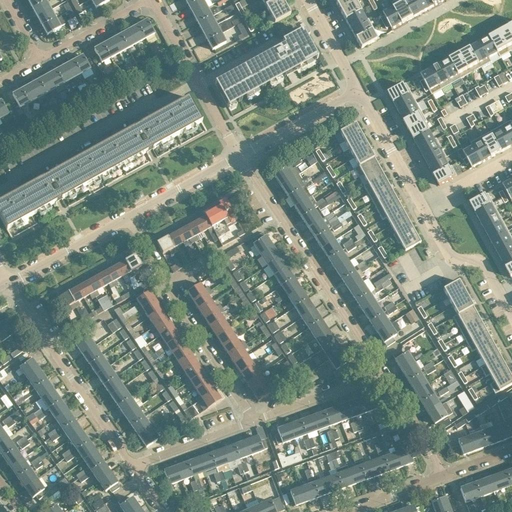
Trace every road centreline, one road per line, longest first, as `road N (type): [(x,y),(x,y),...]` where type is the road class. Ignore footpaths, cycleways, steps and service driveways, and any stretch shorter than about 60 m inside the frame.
road 1 (residential): [(385,375),(238,158)]
road 2 (residential): [(127,218),(253,422)]
road 3 (residential): [(7,284),(132,466)]
road 4 (residential): [(238,158),(153,0)]
road 5 (residential): [(253,422),(385,375)]
road 6 (residential): [(238,158),(358,91)]
road 7 (residential): [(7,284),(127,218)]
road 8 (residential): [(505,304),(484,265),(448,256),(421,208)]
road 9 (residential): [(421,208),(358,91)]
road 10 (residential): [(132,466),(253,422)]
road 11 (residential): [(127,218),(238,158)]
road 12 (residential): [(145,0),(39,59)]
